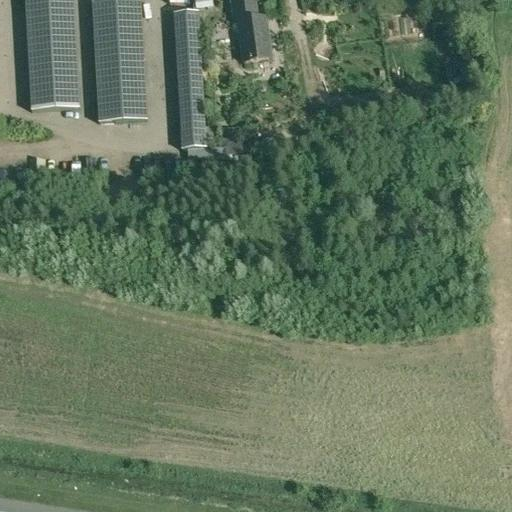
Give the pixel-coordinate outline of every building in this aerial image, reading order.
[(25,0),(32,114),(80,111),(73,0),(25,0)] [(213,0),(195,0),(197,11),(215,9),(213,0)] [(239,25),(243,66),(273,62),(268,21),(259,22),(256,0),(237,0),(234,0),(236,25),(239,25)] [(93,4),(99,126),(147,123),(141,2),(93,4)] [(287,5),(276,6),(277,18),(289,17),(287,5)] [(206,151),(198,15),(174,16),(182,152),(206,151)] [(212,130),(205,130),(206,146),(213,145),(212,130)] [(235,131),(220,131),(220,146),(236,146),(235,131)]
